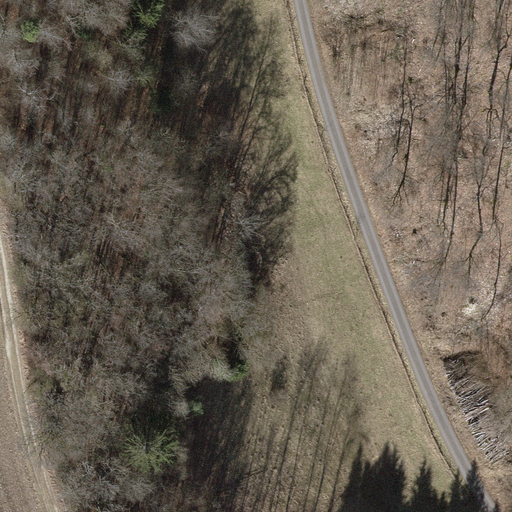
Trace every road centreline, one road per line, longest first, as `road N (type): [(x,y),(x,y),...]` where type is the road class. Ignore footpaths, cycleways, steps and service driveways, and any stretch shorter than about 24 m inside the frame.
road 1 (track): [(307,0),(326,101),(453,447),(500,511)]
road 2 (track): [(56,511),(0,254)]
